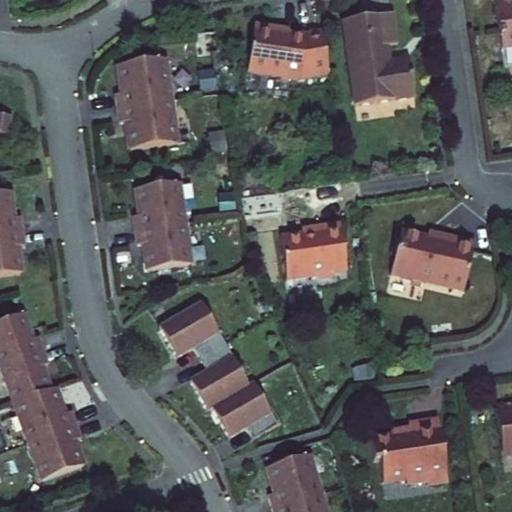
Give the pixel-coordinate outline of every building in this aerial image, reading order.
[(511,0),(495,0),(503,49),(511,47),(511,0)] [(354,112),(414,103),(408,65),(389,68),(386,52),(396,51),(392,20),(342,27),(354,112)] [(299,85),(327,80),(320,39),(304,41),(274,38),(274,34),(252,32),(247,79),(299,85)] [(141,153),(186,145),(171,61),(126,69),(131,97),(123,99),(128,127),(136,126),(141,153)] [(0,135),(11,138),(14,119),(0,117),(0,135)] [(163,274),(204,267),(189,186),(148,193),(153,219),(145,221),(150,249),(158,248),(163,274)] [(23,250),(31,248),(26,220),(18,221),(13,194),(0,196),(0,280),(28,276),(23,250)] [(341,271),(356,269),(349,221),(332,224),(332,229),(289,235),(295,278),(323,273),(328,276),(341,275),(341,271)] [(391,276),(464,293),(475,245),(440,237),(439,242),(401,233),(391,276)] [(197,322),(206,317),(199,306),(190,311),(197,322)] [(235,383),(244,377),(206,317),(197,322),(190,311),(157,332),(176,361),(192,351),(207,374),(190,384),(209,413),(213,411),(231,439),(248,429),(255,441),(285,423),(266,392),(248,404),(235,383)] [(72,410),(65,413),(54,388),(50,390),(40,366),(48,363),(37,337),(29,340),(19,316),(0,323),(0,365),(47,480),(86,464),(75,439),(83,436),(72,410)] [(248,404),(266,392),(259,381),(250,387),(244,377),(235,383),(248,404)] [(511,404),(496,407),(503,455),(511,453),(511,404)] [(435,482),(457,479),(448,418),(418,422),(419,426),(410,428),(411,432),(380,437),(383,458),(389,457),(392,479),(414,476),(415,481),(435,478),(435,482)] [(324,511),(307,459),(268,472),(276,497),(268,499),(272,511),(324,511)]
